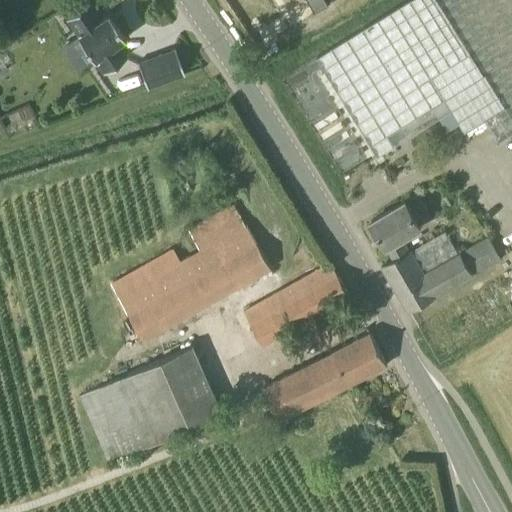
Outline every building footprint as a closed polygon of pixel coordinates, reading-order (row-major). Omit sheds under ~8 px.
[(511,0),(407,0),(317,56),(378,155),(394,145),(388,134),(445,99),(465,131),(486,118),(498,140),(511,131),(511,0)] [(100,18),(88,2),(65,17),(77,34),(76,34),(93,59),(94,59),(103,72),(126,56),(117,43),(124,38),(107,13),(100,18)] [(146,87),(184,73),(175,48),(137,62),(146,87)] [(270,267),(246,224),(232,201),(186,226),(200,250),(181,261),(173,247),(111,282),(119,296),(143,338),(270,267)] [(409,250),(402,238),(421,227),(405,201),(371,221),(386,247),(387,247),(394,258),(383,265),(383,264),(382,265),(409,311),(411,310),(411,309),(437,294),(437,293),(473,272),(501,256),(488,235),(459,253),(458,252),(425,271),(412,249),(411,250),(410,249),(409,250)] [(263,343),(350,294),(331,261),(244,310),(263,343)] [(281,418),(387,364),(371,332),(266,385),(265,385),(264,386),(281,418)] [(192,347),(80,394),(109,462),(221,414),(192,347)]
